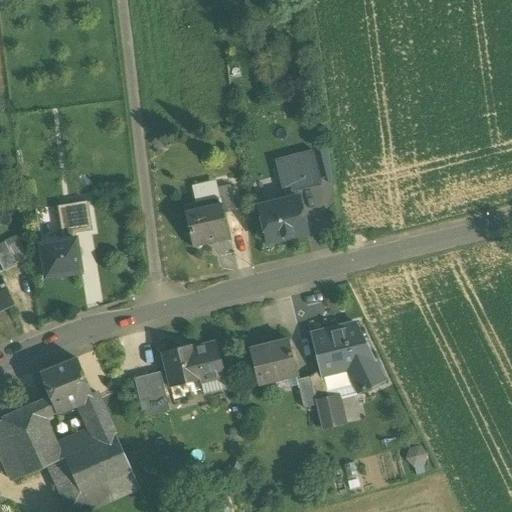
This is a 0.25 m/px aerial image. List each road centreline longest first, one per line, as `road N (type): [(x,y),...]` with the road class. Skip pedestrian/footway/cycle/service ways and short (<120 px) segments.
road 1 (secondary): [(511,222),(98,326),(0,368)]
road 2 (track): [(121,0),(161,309)]
